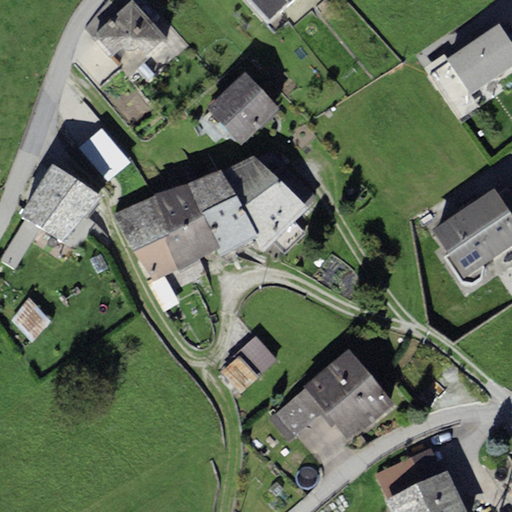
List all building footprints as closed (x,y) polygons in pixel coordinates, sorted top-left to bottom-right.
[(244,0),(267,25),(294,0),(244,0)] [(93,37),(129,77),(169,41),(133,1),(93,37)] [(511,44),(500,25),(446,60),(469,95),(511,66),(511,44)] [(207,110),(241,146),(279,110),(245,74),(207,110)] [(259,159),(312,209),(322,199),(274,152),(259,159)] [(256,156),(223,172),(258,241),(263,251),(312,209),(259,159),(256,156)] [(20,217),(61,243),(101,198),(54,166),(20,217)] [(223,172),(188,184),(219,253),(221,258),(258,241),(223,172)] [(188,184),(113,215),(150,280),(219,253),(188,184)] [(511,215),(495,190),(432,232),(464,279),(511,246),(511,215)] [(279,360),(256,336),(238,354),(240,356),(260,378),(279,360)] [(396,404),(349,350),(326,371),(374,424),(396,404)] [(242,394),(260,378),(240,356),(222,372),(242,394)] [(326,371),(319,377),(305,390),(325,413),(350,440),(364,428),(367,430),(374,424),(326,371)] [(325,413),(305,390),(271,419),(292,442),(325,413)] [(376,475),(388,500),(422,484),(411,459),(376,475)] [(388,500),(384,501),(389,511),(466,511),(448,472),(422,484),(388,500)]
